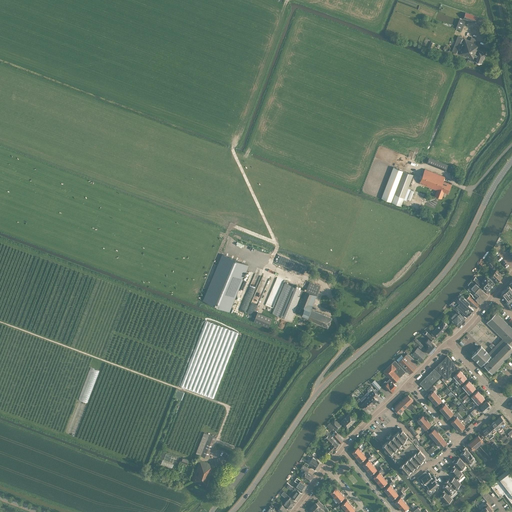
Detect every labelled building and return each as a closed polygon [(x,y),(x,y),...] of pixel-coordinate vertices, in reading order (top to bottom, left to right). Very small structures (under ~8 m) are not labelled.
[(476,20),(477,16),(478,14),(466,10),(464,16),(476,20)] [(457,26),(463,28),(466,18),(460,16),(457,26)] [(471,38),(459,34),(453,49),(482,60),(486,50),(479,47),(480,43),(476,41),(476,40),(475,40),(477,36),(472,34),(471,38)] [(447,168),(449,163),(430,155),(428,161),(447,168)] [(382,195),(402,203),(404,197),(407,198),(412,184),(410,183),(414,172),(394,164),(382,195)] [(426,166),(420,181),(438,188),(436,194),(443,196),(445,190),(449,191),(452,182),(444,179),(446,174),(426,166)] [(224,252),(204,298),(230,309),(249,263),(224,252)] [(492,258),(488,262),(493,266),(497,262),(492,258)] [(497,267),(492,272),(491,270),(488,273),(494,279),(496,276),(498,279),(503,274),(499,271),(500,270),(497,267)] [(473,277),(483,287),(485,285),(489,288),(496,281),(488,274),(487,275),(486,275),(484,276),(484,277),(482,280),(476,274),(473,277)] [(474,292),(473,293),(481,300),(489,292),(475,279),(469,287),(474,292)] [(307,289),(286,280),(273,311),(292,319),(296,309),(308,314),(307,316),(329,325),(333,315),(312,306),(321,284),(310,280),(307,289)] [(511,285),(510,283),(507,285),(502,290),(509,298),(506,300),(511,307),(511,306),(511,285)] [(474,308),(469,302),(470,300),(462,292),(457,298),(460,300),(457,304),(459,306),(467,315),(474,308)] [(467,296),(476,305),(480,302),(470,292),(467,296)] [(252,297),(248,308),(255,310),(259,300),(252,297)] [(458,309),(459,308),(460,307),(458,306),(452,299),(450,302),(454,306),(455,306),(458,309)] [(457,324),(466,316),(459,309),(450,316),(457,324)] [(269,324),(273,316),(258,310),(254,318),(269,324)] [(488,320),(504,336),(501,339),(500,339),(500,340),(497,343),(496,343),(497,344),(496,344),(494,342),(491,344),(494,347),(493,347),(492,347),(493,347),(489,351),(482,343),(473,353),(482,362),(484,360),(486,362),(485,363),(492,369),(511,349),(511,325),(497,310),(488,320)] [(437,335),(449,323),(444,318),(432,331),(437,335)] [(426,328),(424,331),(432,338),(434,336),(426,328)] [(417,336),(414,339),(420,344),(420,343),(423,347),(425,345),(422,341),(417,336)] [(426,340),(430,343),(426,347),(431,352),(438,344),(429,336),(426,340)] [(427,352),(418,345),(414,350),(417,353),(416,354),(421,359),(427,352)] [(417,364),(417,363),(419,361),(408,351),(399,360),(410,371),(417,364)] [(446,356),(438,363),(436,365),(442,372),(447,377),(452,372),(451,371),(458,364),(449,354),(446,356)] [(396,358),(384,369),(391,376),(392,375),(396,379),(406,369),(396,358)] [(435,366),(427,374),(430,377),(429,378),(432,381),(441,372),(435,366)] [(455,374),(458,377),(464,371),(461,368),(458,370),(457,369),(451,373),(453,376),(455,374)] [(467,375),(464,371),(458,377),(460,380),(458,382),(460,384),(465,379),(464,378),(467,375)] [(427,386),(432,381),(429,378),(430,377),(427,374),(421,380),(427,386)] [(392,375),(391,376),(388,378),(389,379),(385,383),(392,390),(395,386),(398,383),(395,380),(396,379),(392,375)] [(464,384),(467,387),(473,382),(470,378),(467,381),(465,379),(460,384),(462,386),(464,384)] [(467,392),(469,394),(475,389),(473,388),(476,385),(473,382),(467,387),(469,390),(467,392)] [(176,391),(183,394),(185,386),(178,384),(176,391)] [(371,390),(367,394),(374,401),(378,397),(375,393),(377,391),(374,388),(374,387),(375,387),(372,384),(369,387),(371,390)] [(433,397),(438,393),(434,388),(436,387),(434,384),(429,389),(431,391),(429,393),(433,397)] [(473,394),(475,397),(482,392),(479,388),(476,391),(475,389),(469,394),(471,396),(473,394)] [(375,402),(374,401),(367,394),(365,392),(361,397),(360,395),(356,399),(361,403),(362,403),(366,407),(368,405),(370,407),(375,402)] [(409,392),(405,396),(409,401),(414,397),(409,392)] [(476,402),(478,404),(483,400),(482,398),(485,395),(482,392),(475,397),(478,400),(476,402)] [(439,400),(441,402),(447,397),(445,395),(442,398),(438,393),(433,397),(437,402),(439,400)] [(405,396),(400,400),(405,406),(409,401),(405,396)] [(441,406),(445,411),(450,406),(446,401),(448,399),(447,397),(441,402),(443,404),(441,406)] [(484,401),(483,400),(478,404),(480,406),(482,405),(485,409),(492,403),(488,398),(484,401)] [(400,410),(405,406),(400,400),(395,405),(397,407),(395,408),(398,411),(399,409),(400,410)] [(454,411),(450,406),(445,411),(449,415),(451,413),(452,415),(455,413),(453,411),(454,411)] [(348,426),(357,417),(351,411),(342,419),(348,426)] [(418,417),(422,422),(428,417),(424,412),(421,414),(420,412),(417,415),(419,417),(418,417)] [(452,419),(456,424),(462,419),(457,414),(457,415),(455,413),(452,415),(454,417),(452,419)] [(501,413),(497,417),(504,425),(506,423),(503,421),(506,418),(501,413)] [(335,416),(332,420),(338,427),(342,423),(335,416)] [(427,426),(429,428),(431,426),(430,424),(432,422),(428,417),(422,422),(426,427),(427,426)] [(497,417),(492,421),(497,426),(500,429),(504,425),(497,417)] [(462,419),(456,424),(460,428),(462,427),(464,428),(467,426),(465,424),(466,424),(462,419)] [(492,421),(488,425),(493,430),(497,426),(492,421)] [(495,432),(493,430),(488,425),(483,429),(488,434),(490,436),(495,432)] [(387,435),(390,438),(384,443),(383,443),(408,472),(407,472),(409,475),(411,474),(410,473),(426,459),(427,460),(424,456),(426,454),(421,447),(420,447),(416,442),(413,439),(409,434),(409,433),(403,427),(403,426),(402,426),(402,427),(394,434),(392,432),(387,435)] [(430,430),(434,435),(439,430),(435,426),(433,427),(431,426),(429,428),(430,430)] [(323,431),(327,435),(325,436),(331,443),(327,447),(331,451),(340,442),(327,427),(323,431)] [(218,435),(205,430),(197,450),(210,455),(218,435)] [(338,430),(337,431),(334,434),(341,441),(344,438),(338,430)] [(434,435),(438,440),(443,435),(439,430),(434,435)] [(479,432),(475,437),(479,442),(484,438),(484,437),(485,436),(483,433),(481,434),(479,432)] [(447,440),(443,435),(438,440),(442,444),(443,444),(444,446),(447,444),(445,441),(447,440)] [(474,446),(479,442),(475,437),(470,441),(472,443),(470,445),(472,447),(474,446)] [(469,461),(476,456),(466,444),(463,447),(465,448),(461,452),(469,461)] [(353,449),(357,454),(362,449),(358,445),(353,449)] [(366,454),(362,449),(357,454),(361,459),(366,454)] [(175,454),(167,451),(164,457),(173,460),(175,454)] [(313,465),(318,468),(322,461),(318,458),(314,455),(310,461),(314,463),(313,465)] [(452,459),(455,462),(460,468),(467,462),(460,455),(457,458),(455,456),(452,459)] [(211,461),(201,457),(193,478),(207,484),(215,462),(214,462),(214,463),(211,462),(211,461)] [(364,462),(368,466),(373,462),(369,457),(364,462)] [(372,471),(377,467),(379,465),(375,461),(373,462),(368,466),(372,471)] [(465,473),(464,472),(460,468),(455,462),(453,464),(454,466),(451,469),(455,474),(457,476),(459,478),(465,473)] [(302,474),(310,479),(314,473),(308,469),(310,467),(304,463),(301,466),(306,469),(302,474)] [(511,465),(498,476),(499,477),(491,483),(500,495),(505,491),(511,499),(511,465)] [(374,474),(378,479),(384,474),(380,470),(374,474)] [(420,478),(425,484),(436,474),(434,472),(432,473),(429,470),(422,476),(420,478)] [(382,483),(388,479),(389,478),(387,476),(386,477),(384,474),(378,479),(382,483)] [(429,488),(431,486),(433,488),(440,482),(437,478),(439,477),(436,474),(425,484),(429,488)] [(463,483),(459,478),(457,476),(455,474),(452,477),(450,475),(448,477),(457,488),(463,483)] [(298,487),(302,490),(304,489),(309,482),(297,475),(295,478),(299,481),(297,484),(299,486),(298,487)] [(457,488),(448,477),(445,479),(447,481),(443,484),(445,487),(451,494),(457,488)] [(385,487),(389,491),(394,487),(390,482),(385,487)] [(332,490),(336,494),(341,490),(337,485),(332,490)] [(303,491),(302,490),(298,487),(296,486),(292,491),(294,492),(293,495),(298,498),(303,491)] [(398,492),(398,491),(399,490),(397,488),(396,489),(394,487),(389,491),(393,496),(398,492)] [(454,498),(453,496),(451,494),(445,487),(443,489),(444,491),(440,494),(447,501),(449,499),(451,501),(454,498)] [(292,506),(294,503),(297,499),(284,489),(282,492),(287,496),(289,497),(285,503),(290,506),(291,505),(292,506)] [(345,494),(341,490),(336,494),(340,499),(345,494)] [(396,499),(400,504),(405,500),(401,495),(396,499)] [(310,507),(313,511),(314,511),(316,510),(317,511),(320,511),(325,508),(322,505),(324,503),(319,498),(317,500),(317,499),(311,505),(311,506),(310,507)] [(342,502),(346,507),(352,502),(347,498),(342,502)] [(409,504),(405,500),(400,504),(404,509),(409,504)] [(483,510),(484,511),(492,511),(491,510),(493,508),(487,500),(483,503),(483,505),(484,506),(481,508),(483,510)] [(297,510),(303,503),(301,501),(295,508),(297,510)] [(278,510),(277,510),(277,511),(278,511),(281,511),(283,511),(284,511),(288,507),(283,502),(280,506),(276,504),(274,507),(278,510)] [(356,507),(352,502),(346,507),(350,511),(356,507)]
